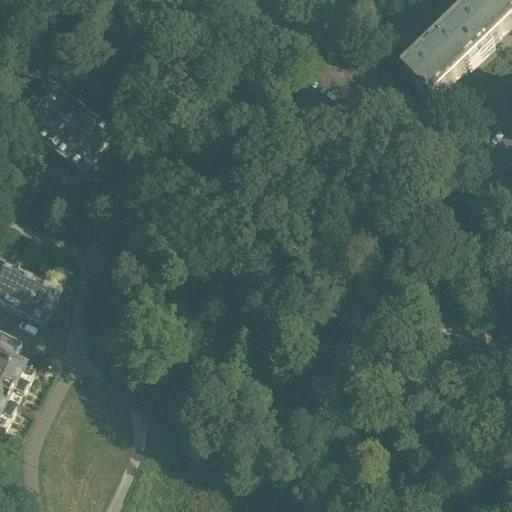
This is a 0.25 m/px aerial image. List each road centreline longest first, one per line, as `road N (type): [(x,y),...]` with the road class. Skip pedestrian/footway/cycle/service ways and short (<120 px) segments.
road 1 (residential): [(11,73),(59,72),(132,146),(133,196),(89,260)]
road 2 (residential): [(254,26),(468,187)]
road 3 (residential): [(109,511),(137,424),(116,386),(75,366)]
road 4 (residential): [(34,511),(32,445),(75,366)]
